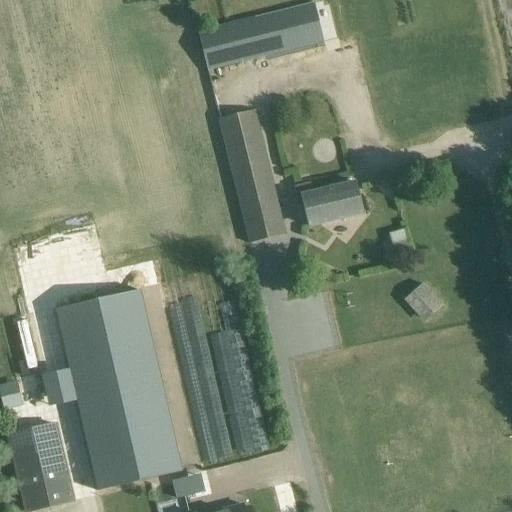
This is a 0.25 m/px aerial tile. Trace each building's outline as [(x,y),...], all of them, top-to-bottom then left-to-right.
[(469,0),(417,0),(434,60),(445,57),(444,55),(468,49),(467,45),(481,41),(469,0)] [(199,32),(209,72),(323,44),(313,5),(199,32)] [(371,54),(373,69),(406,65),(404,50),(371,54)] [(491,78),(474,84),(480,100),(462,106),(467,123),(502,112),(491,78)] [(380,93),(386,121),(419,114),(413,86),(380,93)] [(285,235),(255,111),(220,120),(250,244),(285,235)] [(311,183),(294,187),(297,199),(299,207),(304,206),(309,227),(363,214),(356,186),(355,183),(313,193),(311,183)] [(408,256),(409,238),(391,237),(390,255),(408,256)] [(442,306),(425,285),(408,298),(425,319),(442,306)] [(140,290),(56,310),(98,492),(182,472),(140,291),(140,290)] [(20,393),(2,398),(5,410),(23,405),(20,393)] [(74,499),(55,420),(6,432),(26,511),(74,499)]
